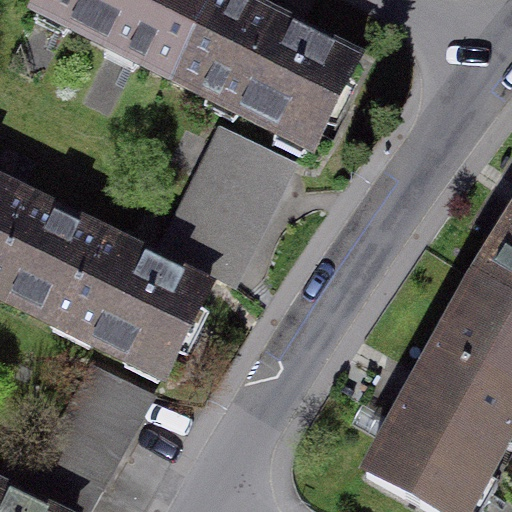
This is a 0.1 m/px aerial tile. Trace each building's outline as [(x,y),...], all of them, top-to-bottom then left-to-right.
[(40,0),(37,8),(175,80),(214,0),(40,0)] [(229,0),(214,0),(175,80),(317,151),(358,66),(288,30),(229,0)] [(290,170),(222,136),(178,224),(243,256),(244,255),(239,252),(257,217),(262,206),(267,208),(269,204),(267,203),(283,170),(288,173),(290,170)] [(0,295),(26,308),(67,225),(10,197),(12,194),(0,187),(0,295)] [(243,256),(178,224),(164,252),(225,281),(231,269),(238,256),(242,258),(243,256)] [(511,224),(476,281),(511,301),(511,224)] [(124,253),(67,225),(26,308),(57,324),(60,318),(97,337),(95,342),(129,359),(132,354),(166,371),(164,376),(166,377),(207,294),(148,265),(150,261),(138,255),(125,249),(124,253)] [(511,301),(476,281),(422,380),(368,478),(427,511),(469,511),(511,435),(511,301)] [(150,397),(96,370),(84,393),(83,393),(71,416),(70,415),(58,439),(57,438),(45,461),(44,460),(44,462),(99,489),(105,478),(111,466),(112,467),(118,455),(124,443),(125,444),(131,432),(136,421),(138,422),(144,409),(150,397)] [(99,489),(44,462),(30,489),(77,511),(86,511),(91,503),(98,490),(99,490),(99,489)] [(0,511),(33,511),(13,502),(14,498),(2,492),(0,491),(0,511)]
